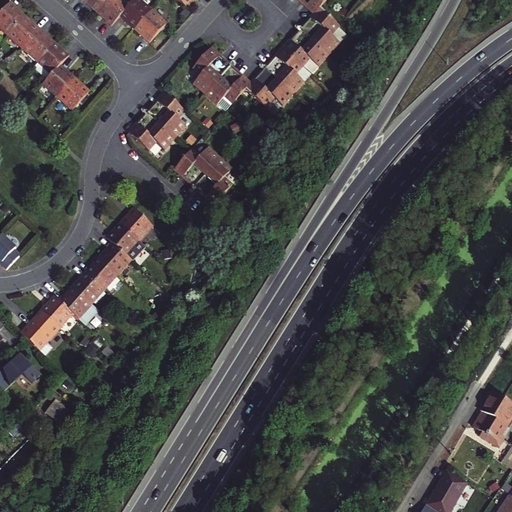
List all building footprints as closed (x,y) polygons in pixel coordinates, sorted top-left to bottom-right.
[(99,13),(111,0),(84,0),(82,2),(88,8),(90,6),(99,13)] [(128,10),(118,0),(111,0),(99,13),(107,22),(105,24),(111,28),(119,19),(128,10)] [(137,0),(128,10),(119,19),(125,25),(127,23),(136,31),(152,13),(137,0)] [(172,0),(184,10),(190,3),(192,6),(197,0),(172,0)] [(306,7),(314,14),(317,11),(318,10),(327,0),(293,0),(304,9),(306,7)] [(0,16),(0,32),(7,39),(23,21),(14,13),(16,11),(10,5),(0,16)] [(314,14),(297,32),(326,58),(338,45),(337,45),(344,37),(337,29),(317,11),(314,14)] [(167,28),(152,13),(136,31),(144,39),(142,41),(149,47),(167,28)] [(7,39),(21,52),(40,31),(33,26),(32,28),(23,21),(7,39)] [(21,52),(36,65),(53,47),(43,38),(45,36),(40,31),(21,52)] [(283,53),(301,69),(308,61),(316,69),(326,58),(297,32),(287,43),(290,46),(283,53)] [(50,78),(60,67),(69,58),(63,52),(61,54),(53,47),(36,65),(50,78)] [(215,59),(207,52),(191,69),(199,77),(192,84),(204,95),(229,68),(217,57),(215,59)] [(294,77),(301,69),(283,53),(276,61),(274,58),(262,71),(291,97),(302,85),(294,77)] [(42,86),(56,99),(72,81),(64,74),(66,72),(60,67),(50,78),(46,83),(42,86)] [(229,68),(204,95),(215,106),(223,98),(231,105),(245,90),(247,88),(239,81),(241,79),(229,68)] [(247,88),(245,90),(265,109),(272,101),(280,108),(291,97),(262,71),(247,88)] [(72,81),(56,99),(71,113),(90,94),(83,88),(81,90),(72,81)] [(157,101),(146,114),(174,140),(185,128),(177,121),(184,113),(165,96),(159,103),(157,101)] [(174,140),(146,114),(135,126),(137,128),(130,135),(148,152),(156,144),(163,151),(174,140)] [(180,176),(192,187),(218,158),(206,147),(199,155),(192,148),(175,167),(182,173),(180,176)] [(218,158),(192,187),(204,198),(206,195),(214,202),(230,184),(222,177),(230,169),(218,158)] [(121,224),(139,241),(152,226),(131,208),(126,214),(128,216),(121,224)] [(110,242),(131,261),(145,246),(139,241),(121,224),(112,234),(110,232),(105,237),(110,242)] [(7,270),(20,256),(13,249),(15,247),(2,234),(0,235),(0,259),(2,261),(0,263),(7,270)] [(100,258),(118,274),(131,261),(110,242),(105,248),(107,250),(100,258)] [(84,271),(105,289),(118,274),(100,258),(92,267),(90,265),(84,271)] [(81,279),(74,287),(92,303),(105,289),(84,271),(79,277),(81,279)] [(58,300),(73,313),(86,325),(99,310),(92,303),(74,287),(65,297),(63,295),(58,300)] [(42,311),(61,327),(73,313),(58,300),(53,295),(48,301),(50,303),(42,311)] [(20,332),(39,352),(61,327),(42,311),(34,320),(32,319),(20,332)] [(40,374),(20,354),(10,363),(12,365),(4,373),(13,382),(22,374),(30,383),(40,374)] [(4,373),(0,375),(0,377),(8,386),(13,382),(4,373)] [(505,428),(511,416),(511,405),(492,393),(481,412),(485,414),(482,419),(478,420),(473,429),(481,434),(479,436),(497,447),(502,439),(498,436),(503,427),(505,428)] [(73,415),(54,399),(43,412),(63,428),(73,415)] [(32,417),(28,413),(10,432),(14,436),(32,417)] [(511,468),(511,448),(505,459),(503,462),(511,468)] [(441,487),(427,507),(435,511),(454,511),(472,486),(450,473),(444,481),(445,483),(442,486),(441,487)] [(511,511),(511,498),(509,497),(498,511),(511,511)]
